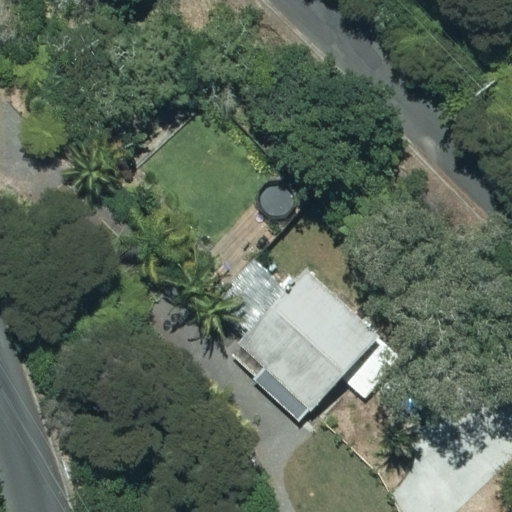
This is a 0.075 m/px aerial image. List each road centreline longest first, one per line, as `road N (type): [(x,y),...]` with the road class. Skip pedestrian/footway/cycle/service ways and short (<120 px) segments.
road 1 (residential): [(511,199),(307,0)]
road 2 (residential): [(0,389),(31,511)]
